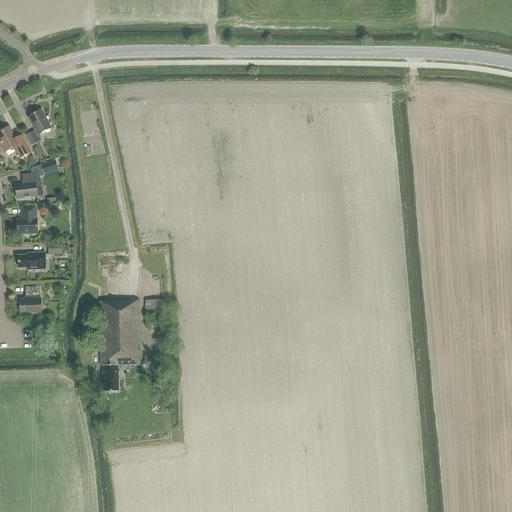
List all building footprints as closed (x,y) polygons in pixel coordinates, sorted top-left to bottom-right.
[(51,128),(41,110),(28,117),(35,130),(26,135),(32,146),(41,141),(38,135),(51,128)] [(9,127),(0,131),(0,142),(5,152),(14,148),(20,159),(31,153),(21,135),(15,139),(9,127)] [(33,149),(39,160),(46,156),(44,153),(41,155),(40,154),(44,152),(40,146),(37,148),(37,147),(33,149)] [(44,173),(58,169),(55,159),(30,167),(31,174),(39,173),(40,176),(44,174),(44,173)] [(17,199),(37,196),(42,196),(43,194),(42,190),(41,187),(40,176),(39,173),(31,174),(21,175),(23,184),(15,185),(17,199)] [(36,219),(35,207),(21,207),(22,220),(17,220),(18,234),(38,233),(37,219),(36,219)] [(62,243),(48,244),(48,254),(62,254),(62,243)] [(45,269),(45,253),(31,253),(31,255),(18,256),(19,268),(27,268),(27,270),(45,269)] [(20,315),(41,314),(41,299),(39,299),(39,295),(39,286),(25,287),(26,299),(20,300),(20,315)] [(146,325),(166,324),(165,300),(145,301),(146,325)] [(102,366),(103,392),(119,392),(118,366),(142,365),(140,301),(99,302),(101,366),(102,366)]
